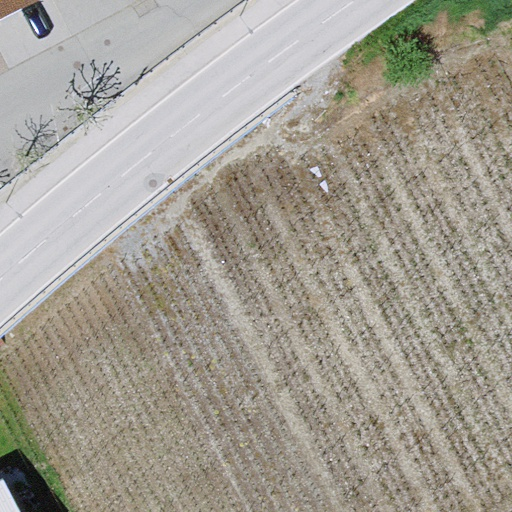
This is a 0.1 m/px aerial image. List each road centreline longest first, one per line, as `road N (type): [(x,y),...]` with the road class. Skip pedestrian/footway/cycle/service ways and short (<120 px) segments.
road 1 (tertiary): [(0,279),(369,0)]
road 2 (residential): [(0,122),(56,101),(209,0)]
